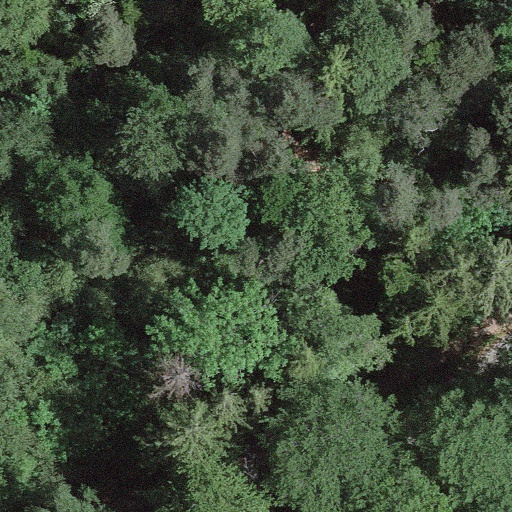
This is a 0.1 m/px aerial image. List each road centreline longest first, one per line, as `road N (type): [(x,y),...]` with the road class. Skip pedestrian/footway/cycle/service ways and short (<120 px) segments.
road 1 (track): [(107,511),(210,481),(331,427),(471,343),(511,334)]
road 2 (unclassified): [(511,361),(433,426),(353,511)]
